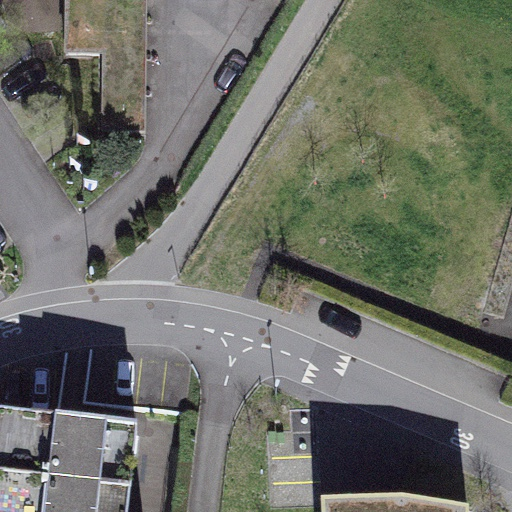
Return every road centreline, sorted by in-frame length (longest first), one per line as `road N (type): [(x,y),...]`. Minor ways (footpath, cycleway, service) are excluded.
road 1 (residential): [(511,453),(219,336),(140,325)]
road 2 (residential): [(320,0),(155,262),(141,292),(140,325)]
road 3 (residential): [(140,325),(27,331),(0,343)]
